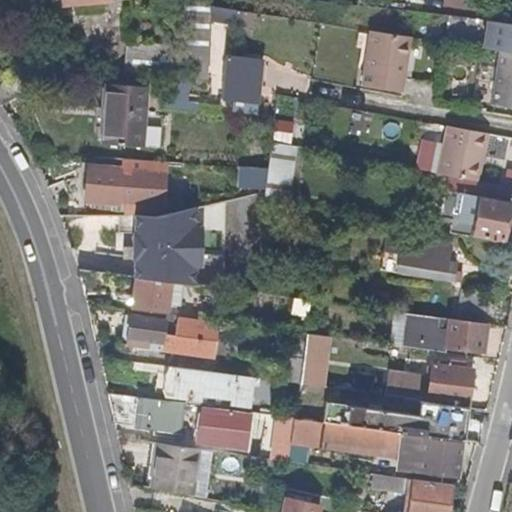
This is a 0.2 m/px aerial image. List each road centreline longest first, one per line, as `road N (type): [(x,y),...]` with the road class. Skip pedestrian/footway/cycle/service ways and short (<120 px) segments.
road 1 (tertiary): [(101,511),(41,265),(0,166)]
road 2 (residential): [(322,88),(511,124)]
road 3 (residential): [(473,511),(511,360)]
